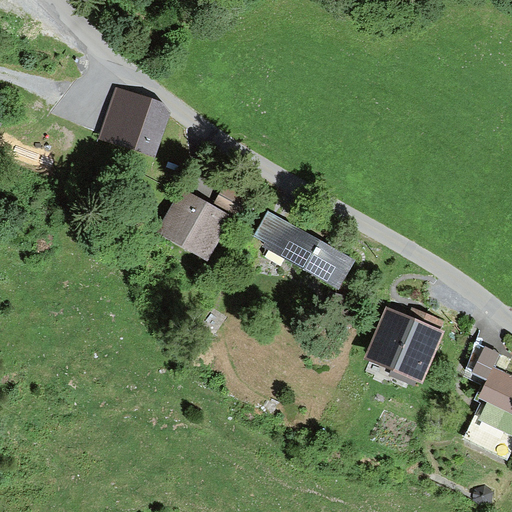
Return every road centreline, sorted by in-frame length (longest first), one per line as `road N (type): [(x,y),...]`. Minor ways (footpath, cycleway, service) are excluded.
road 1 (residential): [(55,0),(113,61),(188,120),(459,281),(511,324)]
road 2 (track): [(0,75),(62,91),(113,61)]
